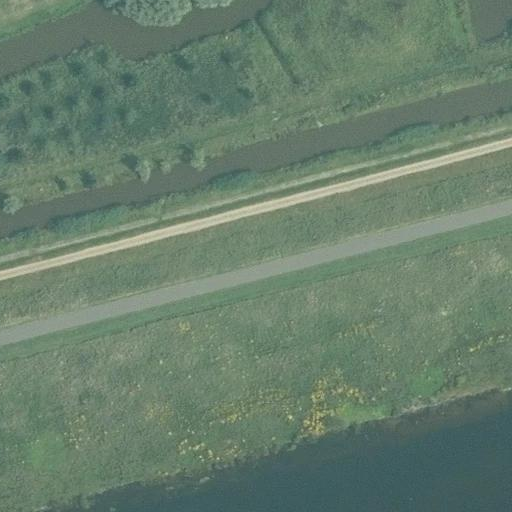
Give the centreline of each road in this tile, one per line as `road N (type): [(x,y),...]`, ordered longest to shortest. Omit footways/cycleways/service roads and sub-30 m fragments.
road 1 (unknown): [(0,276),(511,143)]
road 2 (track): [(0,258),(511,126)]
